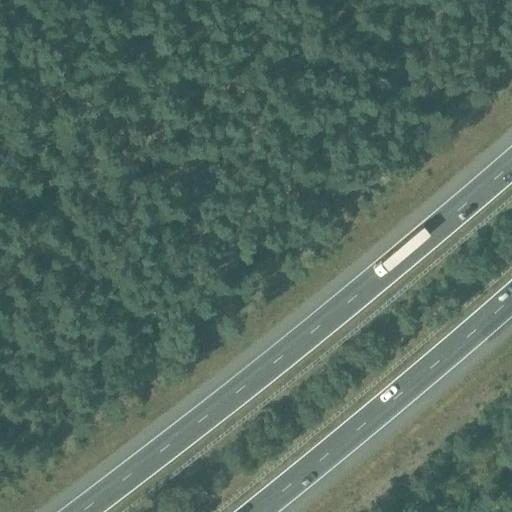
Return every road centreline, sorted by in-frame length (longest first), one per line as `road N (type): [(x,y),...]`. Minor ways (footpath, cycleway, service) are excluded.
road 1 (motorway): [(511,163),(81,511)]
road 2 (motorway): [(262,511),(511,302)]
